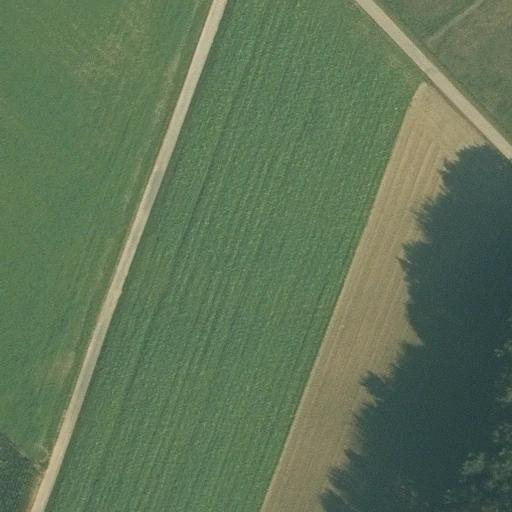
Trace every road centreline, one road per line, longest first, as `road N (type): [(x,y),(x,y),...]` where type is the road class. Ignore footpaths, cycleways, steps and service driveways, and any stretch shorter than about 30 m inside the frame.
road 1 (track): [(32,511),(219,0)]
road 2 (track): [(361,0),(511,157)]
